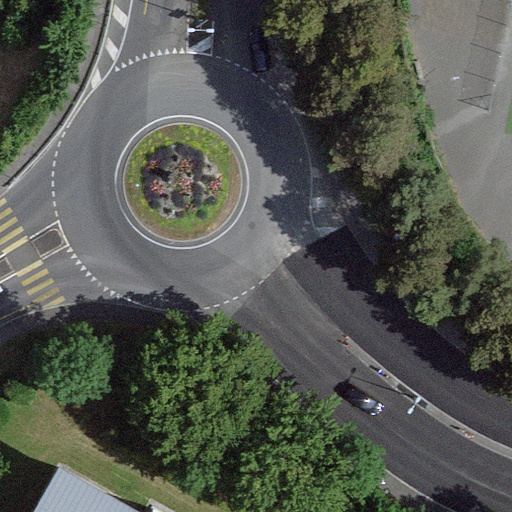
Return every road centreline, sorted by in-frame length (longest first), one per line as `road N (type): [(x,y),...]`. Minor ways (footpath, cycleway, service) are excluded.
road 1 (secondary): [(193,286),(244,305),(376,423),(427,460),(511,503)]
road 2 (secondary): [(511,412),(448,379),(367,312),(301,241),(282,197)]
road 3 (tertiary): [(193,286),(246,263),(270,234),(282,197)]
road 4 (tertiary): [(152,84),(101,116),(76,172)]
